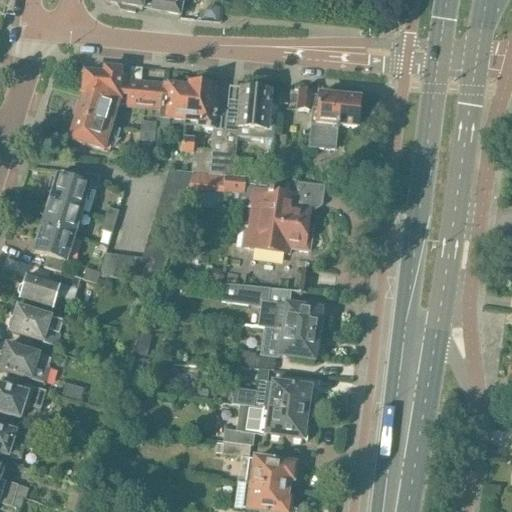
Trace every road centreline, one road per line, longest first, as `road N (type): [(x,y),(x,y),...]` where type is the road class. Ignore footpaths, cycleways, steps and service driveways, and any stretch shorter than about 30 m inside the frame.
road 1 (residential): [(60,32),(439,71)]
road 2 (primary): [(415,345),(441,287),(474,74)]
road 3 (primary): [(439,71),(416,252),(415,345)]
road 4 (primary): [(415,345),(390,511)]
road 5 (residential): [(476,388),(468,317),(477,226)]
road 6 (residential): [(464,511),(476,388)]
